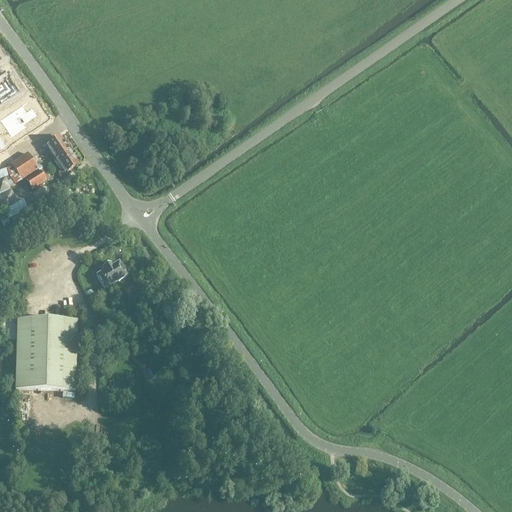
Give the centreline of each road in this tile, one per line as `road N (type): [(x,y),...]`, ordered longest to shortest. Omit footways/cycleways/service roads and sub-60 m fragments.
road 1 (tertiary): [(474,511),(422,473),(372,453),(331,449),(299,428),(139,217)]
road 2 (unclassified): [(139,217),(457,0)]
road 3 (tertiary): [(139,217),(0,24)]
